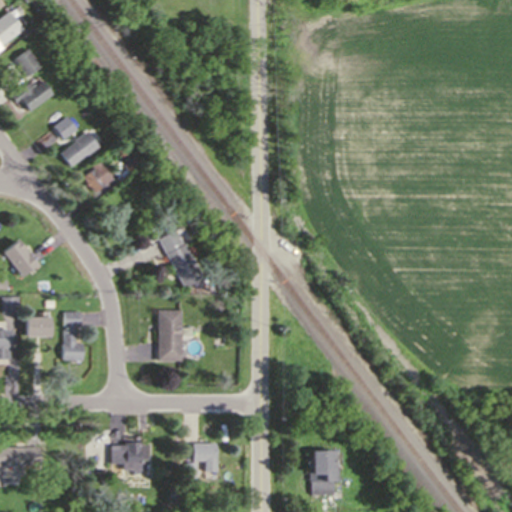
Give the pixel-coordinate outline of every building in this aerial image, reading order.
[(0,10),(1,10),(12,25),(0,33),(0,10)] [(23,72),(12,55),(25,46),(36,64),(23,72)] [(8,94),(26,80),(28,82),(30,80),(32,83),(40,78),(50,92),(25,109),(17,97),(12,100),(8,94)] [(58,113),(67,126),(55,135),(45,123),(58,113)] [(75,130),(65,117),(51,127),(62,141),(75,130)] [(79,129),(89,142),(77,151),(77,150),(62,161),(52,149),(79,129)] [(127,172),(120,164),(132,154),(139,163),(127,172)] [(92,191),(80,175),(92,167),(90,164),(95,160),(109,178),(92,191)] [(157,238),(171,231),(179,244),(181,243),(199,276),(183,285),(157,238)] [(0,253),(0,251),(11,243),(17,250),(19,249),(23,254),(21,255),(30,267),(18,276),(0,253)] [(0,311),(0,295),(16,295),(16,311),(0,311)] [(63,360),(62,310),(79,309),(79,324),(75,324),(75,340),(80,340),(80,360),(63,360)] [(156,360),(157,309),(179,309),(178,360),(156,360)] [(47,319),(47,335),(24,335),(24,319),(47,319)] [(0,359),(10,360),(11,331),(0,330),(0,359)] [(190,458),(190,441),(213,441),(214,469),(203,469),(203,458),(190,458)] [(138,470),(130,470),(130,467),(118,466),(118,461),(106,461),(106,444),(121,445),(122,442),(144,443),(143,468),(138,468),(138,470)] [(0,444),(37,444),(38,463),(0,463),(0,444)] [(329,447),(329,463),(333,463),(334,478),(330,478),(330,492),(307,492),(307,463),(302,463),(302,455),(306,455),(306,447),(329,447)] [(191,460),(191,475),(182,475),(182,459),(191,460)] [(133,504),(133,495),(145,495),(145,503),(133,504)]
